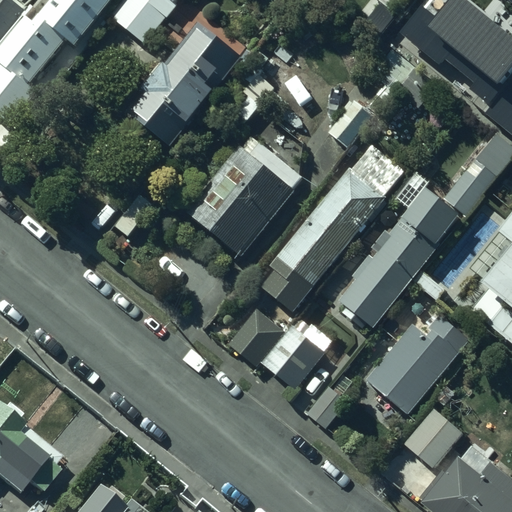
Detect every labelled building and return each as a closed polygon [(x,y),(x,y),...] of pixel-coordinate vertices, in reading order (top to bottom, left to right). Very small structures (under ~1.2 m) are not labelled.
[(0,0),(0,55),(33,12),(16,0),(0,0)] [(179,6),(171,0),(128,0),(115,18),(150,44),(179,6)] [(243,57),(199,26),(133,117),(176,148),(243,57)] [(416,70),(397,93),(418,112),(438,90),(416,70)] [(511,92),(502,85),(476,118),(511,146),(511,92)] [(371,118),(354,103),(328,136),(346,151),(371,118)] [(242,150),(189,212),(242,256),(294,194),(242,150)] [(385,202),(348,173),(274,265),(311,294),(385,202)] [(462,222),(424,193),(337,306),(375,335),(462,222)] [(139,197),(113,229),(127,240),(153,208),(139,197)] [(511,222),(501,236),(511,244),(511,260),(484,295),(511,317),(511,329),(503,340),(511,346),(511,222)] [(255,371),(259,366),(293,393),(325,355),(292,328),(285,336),(256,312),(227,347),(255,371)] [(411,327),(364,383),(407,419),(467,346),(440,323),(426,340),(411,327)] [(329,390),(306,416),(325,432),(347,405),(329,390)] [(434,411),(401,446),(431,473),(464,438),(434,411)] [(2,414),(0,416),(0,486),(1,485),(23,502),(33,490),(46,501),(64,480),(59,476),(66,467),(2,414)] [(511,511),(511,487),(468,453),(422,511),(511,511)] [(120,511),(101,496),(88,511),(138,511),(134,508),(130,511),(120,511)]
